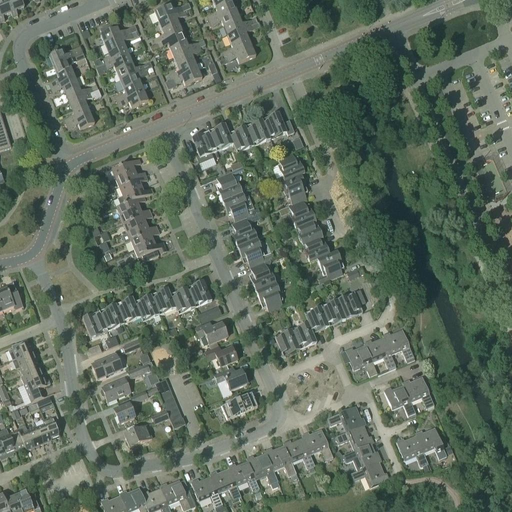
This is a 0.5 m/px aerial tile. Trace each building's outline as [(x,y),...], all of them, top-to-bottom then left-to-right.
[(0,0),(0,24),(4,23),(2,18),(11,15),(4,0),(0,0)] [(19,0),(4,0),(11,15),(12,20),(17,18),(15,13),(24,10),(19,0)] [(214,0),(211,1),(215,11),(232,3),(230,0),(214,0)] [(372,0),(366,0),(360,3),(365,15),(377,10),(372,0)] [(217,15),(207,19),(209,24),(236,12),(232,3),(215,11),(217,15)] [(171,7),(154,15),(158,24),(185,12),(190,10),(188,5),(173,12),(171,7)] [(185,12),(158,24),(161,33),(178,26),(177,21),(187,17),(185,12)] [(236,12),(209,24),(202,26),(203,29),(210,26),(211,28),(221,24),(223,29),(240,22),(236,12)] [(240,22),(223,29),(227,38),(253,27),(251,22),(242,26),(240,22)] [(253,27),(227,38),(230,47),(247,40),(245,35),(260,30),(258,25),(253,27)] [(163,37),(153,42),(155,46),(182,35),(178,26),(161,33),(163,37)] [(117,30),(100,37),(104,46),(131,35),(134,34),(132,29),(119,35),(117,30)] [(131,35),(104,46),(108,55),(125,48),(123,44),(133,40),(131,35)] [(155,46),(150,49),(152,53),(167,47),(169,51),(186,44),(182,35),(155,46)] [(232,51),(222,55),(224,60),(251,49),(247,40),(230,47),(232,51)] [(186,44),(169,51),(173,60),(200,49),(206,47),(204,42),(188,49),(186,44)] [(56,47),(47,51),(50,58),(49,58),(53,68),(83,55),(80,48),(69,53),(69,55),(65,57),(63,52),(59,54),(56,47)] [(99,61),(93,64),(96,71),(128,57),(125,48),(108,55),(110,60),(100,64),(99,61)] [(200,49),(173,60),(177,69),(194,62),(192,58),(202,54),(200,49)] [(224,60),(218,63),(220,68),(236,61),(238,65),(255,58),(251,49),(224,60)] [(83,55),(53,68),(57,77),(71,71),(69,66),(85,60),(83,55)] [(128,57),(96,71),(99,78),(105,76),(104,74),(114,69),(115,74),(132,67),(128,57)] [(179,74),(169,78),(171,83),(198,71),(194,62),(177,69),(179,74)] [(207,67),(211,77),(212,76),(217,74),(213,65),(207,67)] [(132,67),(115,74),(119,83),(146,72),(144,67),(134,71),(132,67)] [(49,86),(46,88),(47,91),(50,90),(75,80),(71,71),(57,77),(59,81),(49,86)] [(198,71),(171,83),(165,85),(167,90),(173,87),(183,83),(185,88),(201,81),(198,71)] [(146,72),(119,83),(123,92),(140,85),(138,81),(148,76),(146,72)] [(75,80),(50,90),(53,95),(62,91),(64,95),(79,89),(75,80)] [(125,96),(115,101),(117,105),(144,94),(140,85),(123,92),(125,96)] [(79,89),(64,95),(68,104),(98,92),(96,87),(81,94),(79,89)] [(98,92),(68,104),(72,114),(86,107),(85,103),(94,99),(95,101),(101,99),(98,92)] [(144,94),(117,105),(119,110),(129,106),(131,111),(148,103),(144,94)] [(74,118),(64,122),(66,127),(90,116),(86,107),(72,114),(74,118)] [(0,186),(4,184),(0,174),(0,152),(10,148),(0,114),(0,186)] [(278,115),(262,122),(270,141),(287,134),(288,137),(294,135),(289,123),(283,125),(278,115)] [(90,116),(66,127),(68,131),(78,127),(80,132),(94,126),(90,116)] [(262,122),(245,129),(253,148),(270,141),(262,122)] [(225,126),(208,133),(216,153),(233,147),(233,146),(228,136),(229,136),(225,126)] [(245,129),(229,136),(228,136),(233,146),(233,147),(236,155),(253,148),(245,129)] [(208,133),(191,140),(199,158),(196,159),(199,166),(218,158),(216,153),(208,133)] [(279,166),(277,167),(284,184),(300,178),(304,176),(297,159),(293,161),(291,155),(277,161),(279,166)] [(139,162),(112,173),(115,182),(134,174),(132,169),(140,166),(139,162)] [(134,174),(115,182),(119,190),(140,181),(146,178),(144,175),(136,178),(134,174)] [(218,185),(215,187),(222,204),(242,195),(235,179),(232,179),(230,174),(216,180),(218,185)] [(140,181),(119,190),(122,198),(141,190),(139,186),(147,182),(146,178),(140,181)] [(284,184),(280,186),(287,203),(289,202),(292,207),(302,203),(306,201),(304,196),(307,195),(300,178),(284,184)] [(122,198),(118,200),(121,208),(135,202),(136,203),(144,199),(153,196),(151,191),(143,194),(141,190),(122,198)] [(242,195),(222,204),(229,220),(232,219),(234,224),(235,225),(258,215),(259,214),(258,210),(254,212),(246,193),(242,195)] [(121,208),(116,210),(120,219),(139,211),(137,206),(145,203),(144,199),(136,203),(135,202),(121,208)] [(290,214),(288,215),(295,232),(315,223),(308,207),(305,208),(302,203),(292,207),(288,208),(290,214)] [(139,211),(120,219),(124,227),(150,216),(149,212),(141,215),(139,211)] [(233,231),(230,233),(237,250),(257,241),(250,224),(260,220),(258,215),(235,225),(234,224),(231,226),(233,231)] [(150,216),(124,227),(127,235),(146,227),(144,223),(152,219),(150,216)] [(315,223),(295,232),(302,248),(322,240),(315,223)] [(146,227),(127,235),(131,244),(149,236),(157,232),(156,228),(148,232),(146,227)] [(149,236),(131,244),(134,252),(153,244),(151,239),(159,236),(157,232),(149,236)] [(322,240),(302,248),(309,265),(316,262),(329,257),(329,256),(322,240)] [(257,241),(237,250),(244,266),(247,265),(250,270),(264,264),(273,260),(271,255),(264,258),(257,241)] [(153,244),(134,252),(138,261),(157,253),(158,257),(166,253),(162,245),(155,248),(153,244)] [(316,262),(323,278),(317,281),(319,287),(342,277),(340,272),(343,270),(336,253),(329,256),(329,257),(316,262)] [(252,275),(248,277),(255,294),(275,285),(268,269),(266,270),(264,264),(250,270),(252,275)] [(355,271),(345,275),(348,282),(358,278),(355,271)] [(203,283),(186,290),(195,310),(212,303),(203,283)] [(1,293),(0,293),(0,306),(3,313),(14,309),(15,312),(23,308),(13,285),(0,290),(1,293)] [(275,285),(255,294),(262,311),(266,309),(268,315),(282,309),(280,303),(282,302),(275,285)] [(314,289),(316,294),(323,291),(321,286),(319,287),(314,289)] [(167,290),(150,297),(159,317),(175,310),(170,297),(167,290)] [(186,290),(170,297),(175,310),(178,317),(195,310),(186,290)] [(359,292),(337,302),(345,322),(362,315),(359,308),(364,305),(359,292)] [(134,304),(140,319),(140,320),(142,324),(159,317),(150,297),(134,304)] [(132,299),(115,307),(124,326),(140,320),(140,319),(134,304),(132,299)] [(337,302),(320,309),(329,329),(345,322),(337,302)] [(115,307),(99,313),(107,333),(124,326),(115,307)] [(320,309),(303,316),(307,325),(308,325),(312,336),(312,335),(329,329),(320,309)] [(99,313),(82,320),(90,340),(107,333),(99,313)] [(213,321),(209,313),(198,318),(202,325),(213,321)] [(210,325),(195,332),(199,340),(205,337),(209,348),(227,340),(221,326),(212,330),(210,325)] [(307,325),(291,332),(299,352),(316,345),(312,335),(312,336),(308,325),(307,325)] [(291,332),(274,339),(283,359),(299,352),(291,332)] [(389,335),(382,338),(383,341),(390,357),(401,352),(406,363),(413,360),(402,333),(390,338),(389,335)] [(181,343),(186,340),(183,334),(178,337),(181,343)] [(113,338),(102,343),(106,351),(116,346),(113,338)] [(370,343),(363,346),(364,348),(365,348),(371,364),(372,364),(382,360),(387,371),(395,368),(390,357),(383,341),(371,345),(370,343)] [(12,351),(8,353),(12,363),(16,361),(33,354),(29,346),(28,346),(26,342),(17,346),(11,348),(12,351)] [(137,343),(122,349),(125,356),(140,350),(137,343)] [(98,347),(85,352),(88,359),(101,354),(98,347)] [(352,351),(345,354),(353,372),(364,368),(369,379),(376,376),(372,364),(371,364),(365,348),(364,348),(353,353),(352,351)] [(218,349),(204,355),(208,363),(216,360),(220,370),(237,363),(231,350),(220,355),(218,349)] [(33,354),(16,361),(19,370),(36,363),(33,354)] [(116,357),(92,367),(98,381),(122,371),(116,357)] [(36,363),(19,370),(23,378),(39,371),(36,363)] [(145,367),(125,375),(128,382),(148,374),(145,367)] [(247,386),(241,373),(235,376),(232,370),(214,378),(217,386),(223,400),(231,396),(230,393),(247,386)] [(23,378),(20,379),(23,388),(43,379),(39,371),(23,378)] [(43,379),(23,388),(16,390),(24,408),(44,400),(40,390),(49,387),(48,383),(47,382),(45,383),(43,379)] [(409,383),(402,386),(403,388),(410,404),(421,400),(424,406),(425,411),(433,408),(422,380),(410,385),(409,383)] [(101,393),(100,394),(102,398),(104,399),(105,398),(107,404),(130,395),(124,381),(101,390),(102,392),(101,393)] [(166,381),(155,386),(157,391),(168,387),(166,381)] [(168,387),(157,391),(159,397),(170,392),(168,387)] [(390,391),(383,394),(391,412),(402,408),(407,419),(415,416),(410,404),(403,388),(391,393),(390,391)] [(170,392),(159,397),(162,403),(173,398),(170,392)] [(145,394),(130,400),(133,406),(148,400),(145,394)] [(6,395),(0,397),(0,400),(4,410),(10,407),(8,401),(9,401),(6,395)] [(61,405),(69,404),(68,395),(59,396),(61,405)] [(251,395),(221,408),(227,422),(257,409),(251,395)] [(173,398),(162,403),(164,408),(175,404),(173,398)] [(50,400),(36,406),(38,412),(52,406),(50,400)] [(175,404),(164,408),(166,414),(177,409),(175,404)] [(129,406),(114,413),(120,427),(135,420),(129,406)] [(177,409),(166,414),(169,419),(180,415),(177,409)] [(328,422),(323,424),(326,430),(330,428),(342,424),(346,434),(346,435),(362,428),(363,428),(365,427),(362,420),(360,421),(355,409),(327,421),(328,422)] [(13,421),(19,418),(17,412),(10,415),(13,421)] [(6,413),(0,415),(0,416),(2,422),(9,420),(6,413)] [(165,413),(151,419),(154,427),(169,421),(165,413)] [(180,415),(169,419),(171,425),(182,420),(180,415)] [(51,420),(43,423),(44,426),(51,443),(60,440),(57,434),(61,433),(57,425),(59,424),(56,418),(52,420),(51,420)] [(182,420),(171,425),(174,431),(185,426),(182,420)] [(44,426),(36,429),(43,446),(51,443),(44,426)] [(146,428),(124,437),(130,450),(152,441),(146,428)] [(335,440),(330,442),(333,448),(338,446),(338,447),(349,442),(354,453),(370,446),(370,447),(373,446),(370,439),(368,440),(363,428),(362,428),(346,435),(346,434),(335,439),(335,440)] [(36,429),(27,433),(34,450),(43,446),(36,429)] [(421,434),(414,436),(415,439),(416,439),(422,455),(423,455),(433,451),(438,462),(446,459),(434,431),(422,436),(421,434)] [(18,432),(8,436),(15,453),(24,450),(25,449),(19,436),(18,432)] [(19,436),(25,449),(24,450),(26,453),(34,450),(27,433),(19,436)] [(308,435),(301,438),(302,441),(303,440),(309,457),(310,457),(321,452),(325,464),(333,460),(321,433),(309,438),(308,435)] [(8,436),(0,439),(0,442),(6,457),(15,453),(8,436)] [(403,441),(396,444),(404,463),(415,458),(420,470),(422,469),(426,467),(428,466),(423,455),(422,455),(416,439),(415,439),(404,444),(403,441)] [(290,443),(283,446),(284,448),(291,465),(291,464),(302,460),(309,477),(315,474),(312,469),(314,468),(310,457),(309,457),(303,440),(302,441),(291,445),(290,443)] [(354,453),(343,458),(346,465),(352,463),(357,473),(378,465),(380,464),(378,457),(375,458),(370,447),(370,446),(354,453)] [(271,451),(264,454),(265,456),(266,456),(273,472),(284,468),(289,479),(290,479),(291,483),(298,480),(291,464),(291,465),(284,448),(272,453),(271,451)] [(253,459),(246,462),(247,464),(254,480),(265,475),(270,487),(278,484),(273,472),(266,456),(265,456),(254,461),(253,459)] [(235,466),(228,469),(229,472),(236,488),(247,483),(252,495),(259,491),(254,480),(247,464),(236,469),(235,466)] [(357,473),(350,476),(353,484),(365,479),(370,490),(388,483),(385,476),(383,477),(378,465),(357,473)] [(216,474),(209,477),(210,479),(217,496),(218,495),(228,491),(233,502),(241,499),(236,488),(229,472),(217,476),(216,474)] [(198,482),(191,485),(199,503),(210,499),(215,510),(222,507),(218,495),(217,496),(210,479),(199,484),(198,482)] [(166,486),(159,489),(160,491),(161,491),(167,507),(168,507),(178,503),(182,511),(188,511),(191,511),(179,483),(167,488),(166,486)] [(126,493),(119,496),(120,499),(125,511),(134,511),(138,510),(138,511),(147,511),(141,496),(139,491),(127,496),(126,493)] [(141,496),(147,511),(156,511),(160,510),(160,511),(169,511),(168,507),(167,507),(161,491),(160,491),(149,496),(148,494),(141,496)] [(26,494),(15,498),(21,511),(40,511),(35,499),(29,502),(26,494)] [(2,497),(0,497),(0,511),(8,511),(5,502),(2,497)] [(5,502),(8,511),(21,511),(15,498),(5,502)] [(108,501),(100,504),(103,511),(125,511),(120,499),(109,504),(108,501)]
